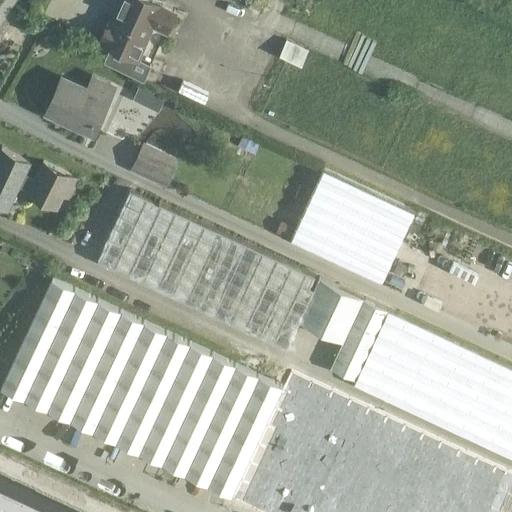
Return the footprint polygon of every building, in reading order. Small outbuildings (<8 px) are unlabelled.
[(175,9),(155,0),(120,0),(111,21),(109,20),(109,21),(111,22),(103,38),(101,37),(101,39),(151,61),(175,9)] [(288,37),(283,51),(304,58),(309,45),(288,37)] [(51,109),(92,126),(109,86),(95,79),(90,90),(64,79),(51,109)] [(140,83),(133,97),(159,109),(165,94),(140,83)] [(143,139),(134,157),(129,168),(166,186),(180,157),(143,139)] [(0,151),(0,204),(8,208),(19,184),(29,189),(28,191),(57,205),(64,190),(71,193),(78,177),(44,160),(36,177),(25,171),(30,160),(2,147),(0,151)] [(281,218),(276,230),(292,237),(291,238),(310,247),(376,278),(382,280),(414,210),(324,168),(297,226),(281,218)] [(320,277),(317,276),(135,192),(104,260),(289,346),(300,322),(319,278),(320,277)] [(52,277),(1,386),(231,494),(282,384),(52,277)] [(345,337),(363,298),(319,278),(300,322),(343,342),(345,337)] [(360,374),(388,310),(363,298),(345,337),(343,342),(334,362),(360,374)] [(511,367),(388,310),(360,374),(357,379),(511,451),(511,367)] [(234,495),(232,499),(260,511),(511,511),(511,473),(292,371),(234,495)]
